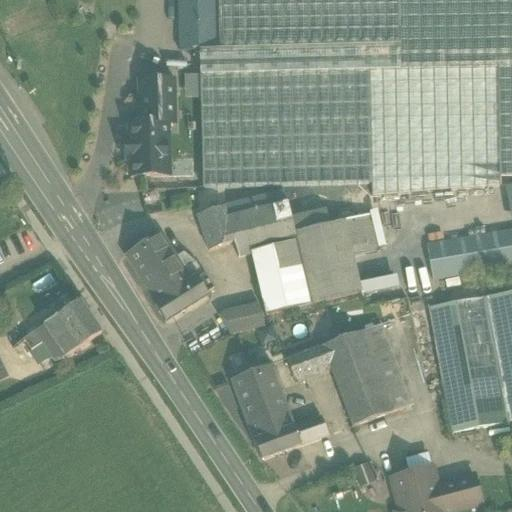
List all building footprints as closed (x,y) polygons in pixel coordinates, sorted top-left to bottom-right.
[(214,0),(177,0),(179,53),(199,53),(215,53),(214,0)] [(511,0),(214,0),(215,53),(199,53),(200,78),(369,73),(371,187),(371,193),(371,198),(499,187),(499,179),(511,178),(511,0)] [(369,73),(200,78),(202,191),(371,187),(369,73)] [(173,82),(139,83),(139,98),(173,97),(173,82)] [(173,97),(139,98),(140,113),(148,112),(149,125),(130,126),(130,142),(124,142),(125,162),(131,162),(131,179),(167,178),(167,176),(161,176),(161,164),(167,164),(166,126),(174,126),(173,97)] [(286,194),(223,210),(236,245),(233,246),(238,260),(251,257),(296,246),(294,236),(289,211),(290,210),(286,194)] [(222,209),(195,220),(208,255),(233,246),(236,245),(223,210),(222,209)] [(383,215),(345,223),(353,260),(391,252),(383,215)] [(296,246),(309,309),(360,295),(353,260),(345,223),(294,236),(296,246)] [(511,232),(433,246),(439,282),(511,268),(511,232)] [(159,236),(125,258),(149,295),(183,274),(173,258),(159,236)] [(429,247),(428,242),(424,243),(424,248),(417,249),(423,284),(439,282),(433,246),(429,247)] [(296,246),(251,257),(264,318),(309,309),(296,246)] [(196,281),(203,277),(186,249),(173,258),(183,274),(191,285),(196,281)] [(183,274),(149,295),(156,306),(154,308),(165,325),(207,298),(205,295),(196,281),(191,285),(183,274)] [(212,290),(203,277),(196,281),(205,295),(212,290)] [(511,295),(488,300),(510,424),(511,423),(511,295)] [(483,301),(430,311),(450,436),(503,427),(483,301)] [(79,304),(43,328),(65,360),(65,361),(101,337),(79,304)] [(258,307),(228,313),(218,320),(230,336),(263,329),(258,307)] [(43,328),(23,341),(23,342),(31,353),(42,345),(53,363),(65,360),(43,328)] [(410,408),(379,328),(360,335),(391,415),(410,408)] [(360,335),(322,350),(330,372),(353,430),(391,415),(360,335)] [(23,341),(12,349),(22,364),(33,356),(31,353),(23,342),(23,341)] [(322,350),(288,364),(293,377),(299,384),(330,372),(322,350)] [(0,362),(0,383),(8,380),(0,362)] [(270,368),(231,383),(247,424),(262,418),(264,424),(288,415),(282,401),(286,399),(283,391),(279,392),(270,368)] [(288,415),(264,424),(262,418),(247,424),(261,463),(300,448),(293,430),(288,415)] [(319,420),(293,430),(300,448),(326,438),(319,420)] [(433,471),(390,482),(398,511),(396,511),(456,511),(449,485),(437,488),(433,471)] [(474,479),(449,485),(456,511),(464,511),(481,508),(474,479)]
